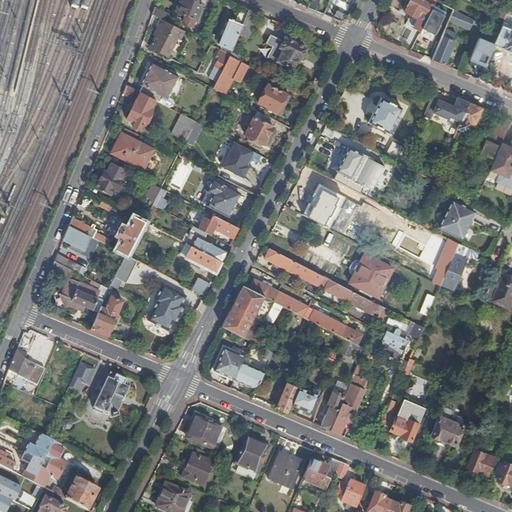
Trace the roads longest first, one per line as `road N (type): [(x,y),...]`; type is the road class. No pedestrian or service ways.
road 1 (tertiary): [(352,40),(177,378)]
road 2 (residential): [(493,511),(177,378)]
road 3 (residential): [(23,314),(146,0)]
road 4 (residential): [(511,108),(352,40)]
road 5 (residential): [(23,314),(177,378)]
road 6 (tertiary): [(177,378),(111,511)]
